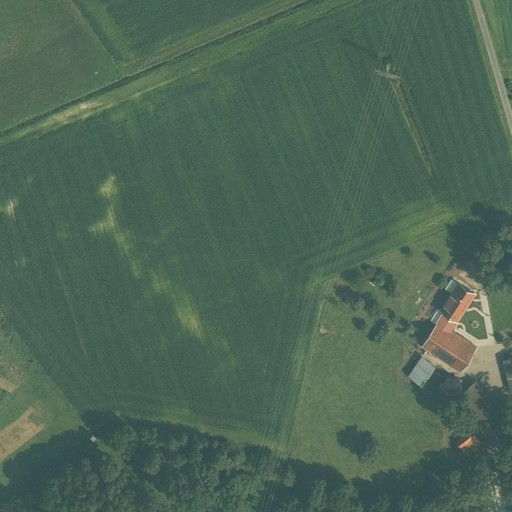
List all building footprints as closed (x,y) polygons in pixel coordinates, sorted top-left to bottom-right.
[(469,300),(454,291),(442,310),(445,312),(438,322),(446,327),(453,317),(457,320),(469,300)] [(438,322),(438,321),(422,345),(461,371),(476,347),(446,327),(438,322)] [(425,380),(425,384),(426,387),(428,390),(432,392),(436,392),(439,391),(442,389),(444,386),(445,382),(444,379),(442,376),(439,373),(436,372),(432,372),(429,374),(426,377),(425,380)] [(502,411),(476,380),(460,394),(473,410),(464,418),(477,433),(487,425),(502,411)] [(466,432),(456,441),(466,454),(481,442),(471,429),(466,432)]
